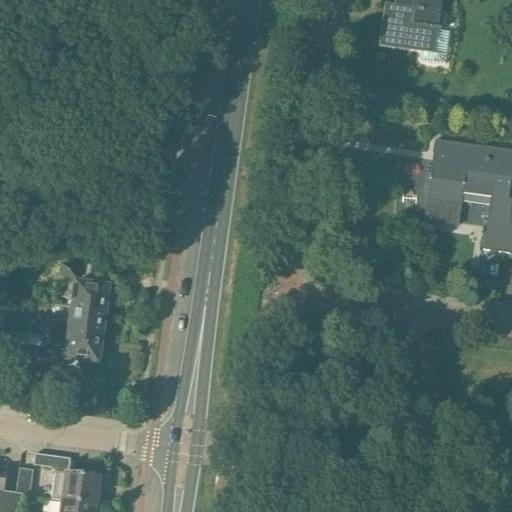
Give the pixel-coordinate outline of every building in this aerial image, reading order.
[(383,17),(378,49),(395,51),(395,48),(420,51),(418,64),(444,67),(448,35),(439,34),(440,31),(437,30),(441,0),(386,0),(386,6),(384,5),(383,17)] [(433,162),(427,203),(441,205),(440,211),(444,211),(445,206),(459,208),(459,211),(461,211),(463,194),(491,197),(483,251),(511,255),(511,201),(508,201),(511,172),(511,152),(440,143),(437,163),(433,162)] [(61,267),(59,279),(76,282),(77,269),(61,267)] [(75,284),(71,310),(105,315),(109,289),(75,284)] [(43,333),(68,336),(102,341),(105,315),(71,310),(69,323),(45,322),(43,332),(29,330),(28,337),(43,339),(43,333)] [(98,366),(102,341),(68,336),(43,333),(43,339),(28,337),(27,348),(65,353),(64,362),(98,366)] [(12,335),(9,365),(24,367),(27,348),(28,337),(12,335)] [(447,344),(446,384),(504,385),(504,356),(475,356),(475,345),(447,344)] [(0,511),(20,511),(22,497),(16,496),(5,495),(8,471),(0,470),(0,511)] [(19,470),(16,496),(29,498),(33,472),(19,470)] [(62,504),(96,509),(100,481),(65,476),(62,504)]
